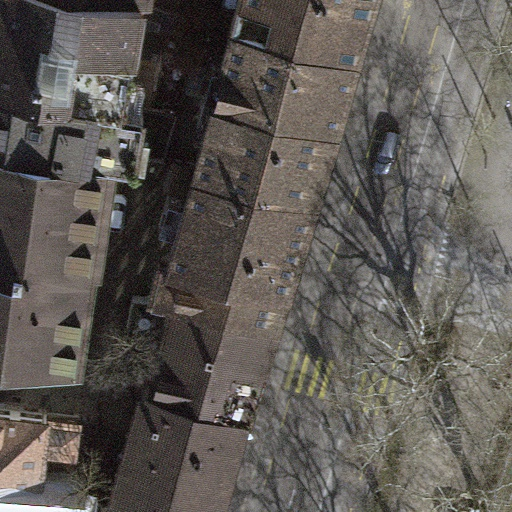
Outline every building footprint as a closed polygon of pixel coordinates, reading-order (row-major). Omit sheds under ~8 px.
[(0,0),(0,83),(126,104),(141,0),(0,0)] [(242,0),(237,22),(355,49),(370,0),(242,0)] [(199,119),(212,123),(335,122),(355,49),(237,22),(218,90),(208,88),(199,119)] [(126,104),(0,83),(0,142),(114,158),(169,163),(179,115),(126,104)] [(200,165),(314,191),(335,122),(212,123),(200,165)] [(114,158),(0,142),(0,351),(80,363),(94,263),(99,264),(114,158)] [(314,191),(200,165),(171,258),(186,261),(178,299),(277,318),(314,191)] [(178,299),(134,297),(128,328),(168,334),(157,383),(148,381),(116,493),(192,511),(218,511),(277,318),(178,299)] [(82,413),(0,402),(0,469),(76,480),(82,413)] [(71,511),(76,480),(0,469),(0,511),(71,511)] [(192,511),(116,493),(106,511),(192,511)]
